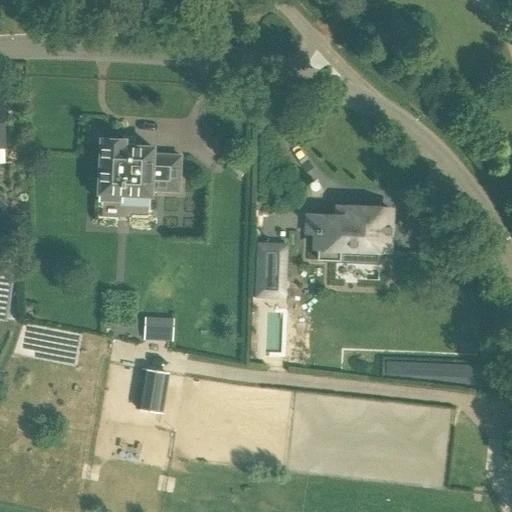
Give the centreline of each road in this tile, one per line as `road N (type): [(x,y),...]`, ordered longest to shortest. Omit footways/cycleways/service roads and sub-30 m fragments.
road 1 (unclassified): [(367,99),(211,58),(135,49),(0,50)]
road 2 (unclassified): [(511,265),(465,191),(367,99)]
road 3 (unclassified): [(367,99),(280,0)]
